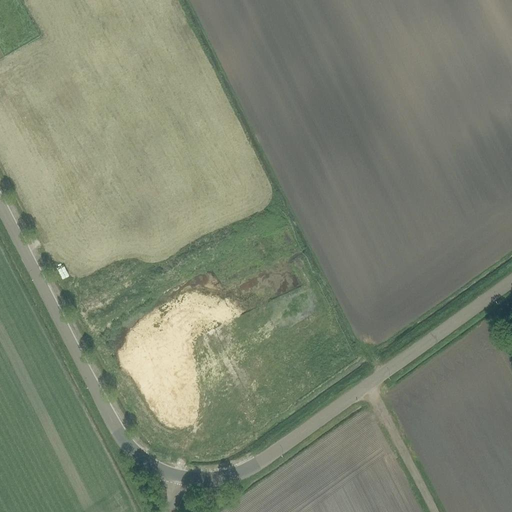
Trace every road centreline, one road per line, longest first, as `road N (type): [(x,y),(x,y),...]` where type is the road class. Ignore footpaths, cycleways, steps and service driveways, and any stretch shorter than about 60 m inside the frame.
road 1 (unclassified): [(176,477),(247,468),(511,279)]
road 2 (unclassified): [(176,477),(141,459),(120,431),(0,199)]
road 3 (track): [(368,381),(434,511)]
